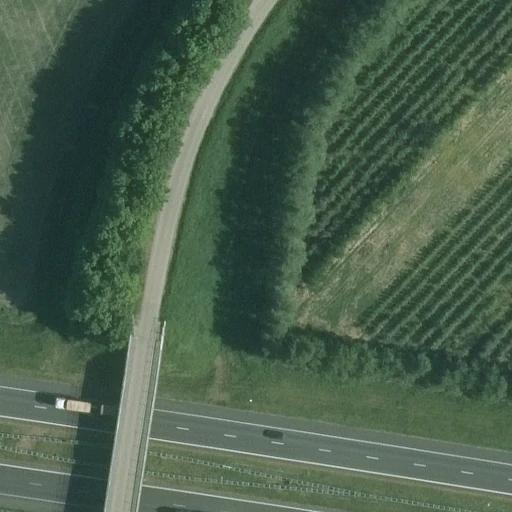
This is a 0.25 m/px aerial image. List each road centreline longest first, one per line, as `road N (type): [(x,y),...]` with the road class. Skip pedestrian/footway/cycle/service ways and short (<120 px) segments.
road 1 (unclassified): [(123,511),(145,346),(180,183),(243,37),(270,0)]
road 2 (motorway): [(511,481),(0,404)]
road 3 (motorway): [(0,481),(203,511)]
